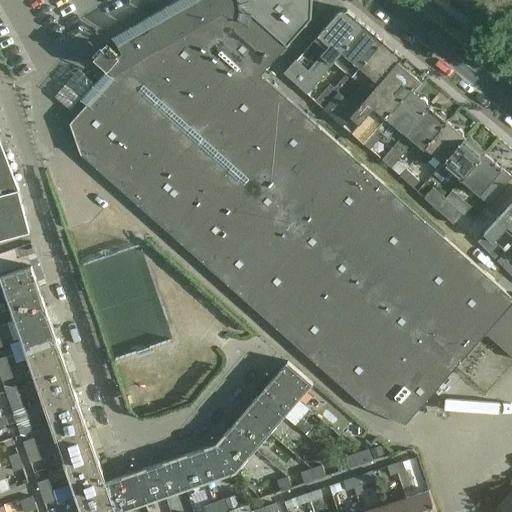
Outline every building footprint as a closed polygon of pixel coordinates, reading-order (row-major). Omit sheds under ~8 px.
[(511,297),(262,75),(312,18),(312,0),(196,0),(192,2),(192,1),(190,2),(190,3),(174,13),(174,12),(172,13),(172,14),(156,23),(155,22),(154,23),(154,24),(138,33),(137,33),(135,34),(136,35),(119,44),(119,43),(117,44),(122,53),(120,56),(119,55),(118,56),(119,57),(109,68),(108,68),(107,69),(108,70),(113,75),(71,123),(82,154),(367,408),(406,424),(486,333),(511,356),(511,297)] [(356,17),(348,9),(346,9),(346,10),(342,10),(340,10),(315,40),(326,49),(312,65),(309,69),(298,60),(286,74),(308,93),(336,61),(335,60),(365,24),(358,18),(357,17),(356,17)] [(366,25),(365,24),(335,60),(336,61),(349,72),(335,88),(330,84),(316,101),(325,108),(339,92),(350,79),(383,40),(377,35),(378,34),(376,33),(376,34),(367,26),(366,25)] [(383,40),(350,79),(359,88),(356,91),(347,100),(339,92),(325,108),(344,125),(399,62),(403,56),(402,56),(396,51),(396,50),(384,40),(383,40)] [(408,70),(399,62),(344,125),(366,144),(379,129),(412,90),(420,81),(408,71),(408,70)] [(412,90),(379,129),(366,144),(370,149),(384,134),(388,137),(397,127),(405,134),(429,106),(427,104),(428,103),(427,100),(424,97),(420,96),(419,97),(412,90)] [(429,106),(405,134),(383,160),(391,167),(400,176),(407,169),(409,166),(399,157),(413,140),(423,149),(448,121),(446,120),(447,115),(442,111),(438,113),(429,106)] [(456,129),(448,121),(423,149),(415,159),(422,165),(431,154),(443,164),(466,137),(464,135),(464,132),(460,128),(456,129)] [(485,152),(466,137),(443,164),(434,174),(441,180),(451,169),(462,179),(485,152)] [(20,190),(0,138),(0,234),(29,226),(19,190),(20,190)] [(502,168),(485,152),(462,179),(480,194),(502,168)] [(511,177),(511,175),(502,168),(480,194),(490,202),(511,177)] [(419,181),(407,169),(400,176),(413,188),(419,181)] [(451,176),(442,188),(454,197),(463,184),(451,176)] [(433,187),(424,198),(436,208),(446,198),(433,187)] [(464,213),(446,198),(436,208),(455,224),(464,213)] [(511,204),(486,234),(479,242),(498,260),(505,252),(494,241),(506,228),(511,233),(511,204)] [(511,244),(505,252),(498,260),(504,266),(511,274),(511,244)] [(39,287),(32,266),(0,276),(0,277),(7,298),(39,287)] [(46,308),(39,287),(7,298),(14,319),(46,308)] [(53,328),(46,308),(14,319),(21,339),(53,328)] [(60,348),(53,328),(21,339),(28,360),(60,348)] [(67,369),(60,348),(28,360),(35,380),(67,369)] [(6,356),(0,358),(0,370),(10,367),(6,356)] [(314,383),(288,361),(273,378),(299,400),(314,383)] [(13,377),(10,367),(0,370),(0,373),(3,381),(13,377)] [(75,390),(67,369),(35,380),(43,401),(75,390)] [(299,400),(273,378),(259,394),(285,416),(299,400)] [(82,410),(75,390),(43,401),(50,421),(82,410)] [(285,416),(259,394),(245,411),(271,433),(285,416)] [(20,397),(10,400),(10,401),(13,411),(24,407),(20,397)] [(27,418),(24,407),(13,411),(14,413),(17,422),(27,418)] [(89,431),(82,410),(50,421),(57,442),(89,431)] [(271,433),(245,411),(231,427),(256,449),(271,433)] [(0,427),(17,422),(14,413),(0,417),(0,427)] [(256,449),(231,427),(217,443),(236,472),(256,449)] [(96,451),(89,431),(57,442),(64,462),(96,451)] [(34,438),(24,441),(24,442),(27,452),(38,448),(34,438)] [(236,472),(217,443),(196,450),(207,482),(236,472)] [(42,459),(38,448),(27,452),(31,463),(42,459)] [(369,449),(359,452),(363,463),(373,459),(369,449)] [(207,482),(196,450),(175,458),(186,489),(207,482)] [(103,472),(96,451),(64,462),(71,483),(103,472)] [(363,463),(359,452),(348,456),(352,467),(363,463)] [(19,453),(9,456),(12,464),(22,460),(19,453)] [(186,489),(175,458),(155,465),(166,496),(186,489)] [(24,468),(22,460),(12,464),(14,471),(24,468)] [(403,461),(395,463),(399,473),(406,470),(403,461)] [(388,466),(391,476),(399,473),(395,463),(388,466)] [(166,496),(155,465),(135,472),(146,503),(166,496)] [(323,465),(312,469),(316,479),(326,476),(323,465)] [(316,479),(312,469),(302,472),(305,483),(316,479)] [(377,480),(373,471),(352,478),(355,487),(377,480)] [(106,481),(103,472),(71,483),(78,503),(110,492),(106,481)] [(146,503),(135,472),(114,479),(125,511),(146,503)] [(278,480),(282,491),(292,487),(289,477),(278,480)] [(0,480),(0,492),(11,489),(7,478),(0,480)] [(355,487),(352,478),(330,486),(333,495),(355,487)] [(48,479),(38,482),(42,493),(52,489),(48,479)] [(120,511),(125,511),(114,479),(106,481),(110,492),(78,503),(81,511),(120,511)] [(56,500),(52,489),(42,493),(45,503),(56,500)] [(323,497),(321,489),(308,493),(311,501),(323,497)] [(437,511),(430,490),(408,497),(412,511),(437,511)] [(311,501),(308,493),(296,498),(299,506),(311,501)] [(412,511),(408,497),(385,505),(387,511),(412,511)] [(225,499),(214,502),(217,511),(220,511),(228,509),(225,499)] [(217,511),(214,502),(204,506),(205,511),(217,511)] [(276,503),(264,507),(265,511),(272,511),(278,510),(276,503)]
